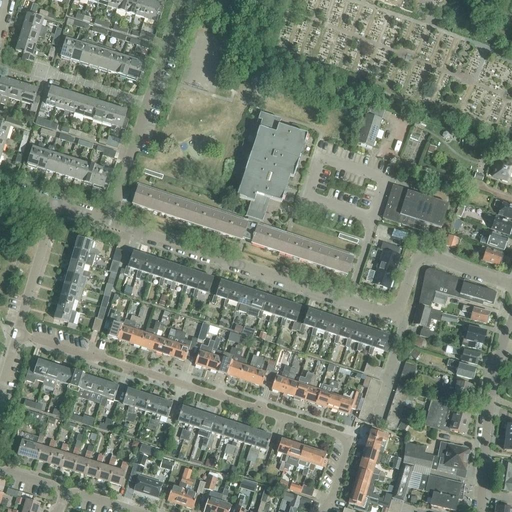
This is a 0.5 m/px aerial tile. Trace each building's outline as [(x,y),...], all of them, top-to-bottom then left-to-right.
[(102,7),(106,8),(107,9),(109,0),(99,0),(97,6),(96,8),(100,10),(102,9),(102,7)] [(119,0),(109,0),(107,9),(106,11),(110,13),(112,12),(112,10),(116,11),(116,12),(119,0)] [(119,0),(116,12),(126,15),(130,0),(119,0)] [(130,0),(126,15),(134,17),(135,17),(140,0),(130,0)] [(150,3),(149,2),(150,1),(147,0),(147,1),(141,0),(140,0),(135,17),(144,20),(150,3)] [(229,2),(228,6),(227,8),(239,12),(241,6),(229,2)] [(150,3),(144,20),(154,23),(160,5),(159,5),(159,4),(157,3),(156,4),(150,3)] [(224,17),(226,18),(236,21),(239,12),(227,8),(224,17)] [(23,28),(40,33),(45,35),(47,28),(42,27),(43,21),(27,16),(23,28)] [(236,21),(226,18),(223,26),(234,29),(236,21)] [(45,35),(40,33),(23,28),(19,40),(36,45),(38,37),(44,39),(45,35)] [(154,37),(140,33),(139,38),(152,42),(154,37)] [(60,59),(70,62),(76,43),(72,42),(71,39),(63,36),(58,54),(62,55),(60,58),(61,58),(60,59)] [(15,52),(23,55),(21,60),(34,64),(36,57),(32,56),(36,45),(19,40),(15,52)] [(75,64),(79,65),(85,46),(86,42),(83,41),(81,42),(80,45),(76,43),(70,62),(75,64)] [(79,65),(89,68),(96,45),(86,42),(85,46),(79,65)] [(89,68),(98,71),(105,48),(96,45),(89,68)] [(98,71),(107,74),(114,51),(105,48),(98,71)] [(107,74),(110,75),(110,74),(116,76),(122,58),(113,55),(115,51),(114,51),(107,74)] [(128,55),(127,59),(122,58),(116,76),(117,76),(117,77),(126,80),(133,56),(128,55)] [(133,56),(126,80),(135,83),(135,82),(138,72),(143,74),(148,58),(141,56),(140,59),(133,56)] [(1,79),(0,82),(0,104),(6,107),(8,100),(13,83),(1,79)] [(8,100),(20,103),(25,87),(13,83),(8,100)] [(40,99),(35,97),(37,91),(25,87),(20,103),(31,107),(30,112),(35,114),(40,99)] [(43,100),(40,111),(44,113),(46,106),(55,109),(61,90),(52,88),(52,89),(51,89),(47,101),(43,100)] [(70,95),(70,94),(70,93),(61,90),(55,109),(65,112),(70,95)] [(79,97),(79,96),(76,95),(76,96),(70,95),(65,112),(63,116),(68,118),(69,114),(73,115),(74,115),(79,97)] [(74,115),(83,118),(89,101),(89,100),(89,99),(88,99),(86,98),(80,97),(79,97),(74,115)] [(83,118),(92,121),(93,121),(98,104),(97,103),(98,103),(95,102),(89,100),(89,101),(83,118)] [(93,121),(102,124),(108,106),(108,105),(98,102),(98,104),(93,121)] [(117,109),(116,109),(116,108),(114,107),(108,105),(108,106),(102,124),(110,127),(111,127),(117,109)] [(385,110),(370,105),(358,143),(373,148),(385,110)] [(115,128),(121,130),(125,131),(129,121),(124,119),(126,112),(125,112),(126,111),(124,110),(117,108),(117,109),(111,127),(110,131),(114,132),(115,128)] [(267,208),(263,207),(265,199),(281,204),(284,195),(280,194),(286,177),(293,179),(298,162),(295,161),(300,144),(304,145),(307,135),(278,126),(280,120),(260,114),(258,120),(261,122),(256,138),(259,139),(254,156),(250,155),(245,172),(248,173),(243,190),(239,189),(237,198),(251,202),(246,218),(248,218),(247,225),(242,239),(252,243),(257,228),(259,223),(261,223),(267,208)] [(0,124),(0,138),(6,140),(10,128),(0,124)] [(107,140),(105,146),(117,150),(120,140),(108,136),(107,140)] [(12,142),(6,140),(0,138),(0,151),(2,152),(4,145),(10,147),(12,142)] [(86,142),(84,147),(92,150),(94,144),(86,142)] [(36,170),(42,151),(44,146),(39,144),(37,149),(32,148),(28,147),(24,158),(28,159),(26,166),(26,167),(36,170)] [(429,146),(427,152),(432,154),(435,148),(429,146)] [(47,152),(43,151),(42,151),(36,170),(46,173),(46,172),(52,154),(53,148),(49,147),(47,152)] [(104,149),(103,154),(102,157),(114,160),(116,152),(104,149)] [(46,172),(46,173),(49,174),(49,173),(55,175),(61,157),(52,154),(46,172)] [(55,175),(56,175),(55,176),(58,177),(58,176),(64,178),(70,160),(61,157),(55,175)] [(497,164),(493,177),(508,182),(511,170),(511,164),(496,159),(495,163),(497,164)] [(64,178),(65,178),(65,179),(68,180),(68,179),(74,181),(80,163),(70,160),(64,178)] [(74,181),(74,182),(77,183),(77,182),(83,184),(89,166),(80,163),(74,181)] [(89,166),(83,184),(84,184),(83,185),(86,186),(86,185),(92,187),(98,169),(89,166)] [(92,187),(93,187),(93,188),(95,189),(95,188),(102,190),(104,184),(108,185),(113,170),(108,169),(108,172),(98,169),(92,187)] [(144,170),(143,174),(162,181),(163,176),(144,170)] [(408,192),(393,187),(382,220),(422,233),(424,225),(441,230),(448,206),(408,193),(408,192)] [(146,210),(152,193),(138,188),(132,205),(133,205),(133,203),(139,205),(138,207),(146,210)] [(160,214),(165,197),(152,193),(146,210),(154,212),(155,210),(160,212),(160,214)] [(173,219),(179,202),(165,197),(160,214),(161,212),(166,214),(165,216),(173,219)] [(187,223),(192,206),(179,202),(173,219),(181,221),(182,219),(187,221),(187,223)] [(498,216),(511,220),(511,207),(511,208),(511,206),(503,203),(502,204),(496,202),(494,207),(500,209),(498,216)] [(458,205),(455,216),(461,218),(465,208),(458,205)] [(200,228),(206,211),(192,206),(187,223),(188,221),(193,223),(192,225),(200,228)] [(214,232),(219,215),(206,211),(200,228),(208,230),(209,228),(214,230),(214,232)] [(227,237),(233,220),(219,215),(214,232),(215,230),(220,232),(219,234),(227,237)] [(486,228),(492,230),(509,236),(511,225),(511,224),(488,216),(486,222),(488,222),(486,228)] [(451,227),(452,228),(458,230),(461,221),(454,219),(451,227)] [(241,241),(242,239),(247,225),(233,220),(227,237),(235,239),(236,237),(241,239),(240,241),(241,241)] [(271,233),(257,228),(252,243),(251,245),(252,245),(253,243),(258,245),(257,247),(265,250),(271,233)] [(479,243),(503,251),(507,240),(483,231),(479,243)] [(285,237),(271,233),(265,250),(274,252),(274,250),(280,252),(279,254),(285,237)] [(358,242),(339,235),(337,239),(356,245),(358,242)] [(448,236),(445,246),(456,250),(459,239),(448,236)] [(298,242),(285,237),(279,254),(280,252),(285,254),(285,256),(293,259),(293,257),(298,242)] [(85,241),(77,238),(73,250),(95,256),(98,257),(99,254),(97,251),(92,249),(93,243),(92,243),(85,241)] [(312,246),(298,242),(293,257),(299,258),(298,260),(306,263),(312,246)] [(383,253),(372,285),(389,290),(400,258),(397,257),(400,250),(382,244),(380,252),(383,253)] [(325,251),(312,246),(306,263),(314,265),(315,263),(320,265),(319,267),(320,267),(325,251)] [(482,261),(499,267),(503,255),(482,248),(480,253),(484,255),(482,261)] [(95,256),(73,250),(70,262),(85,266),(91,268),(95,256)] [(120,264),(123,252),(116,250),(112,261),(120,264)] [(339,255),(325,251),(320,267),(320,265),(326,267),(325,269),(333,272),(339,255)] [(136,279),(137,280),(144,257),(133,253),(128,268),(126,267),(124,275),(128,277),(131,269),(138,271),(136,279)] [(352,260),(339,255),(333,272),(341,274),(342,272),(347,274),(346,276),(347,276),(352,260)] [(148,283),(156,260),(144,257),(137,280),(139,280),(142,273),(149,275),(148,283)] [(159,287),(160,287),(167,264),(156,260),(148,283),(151,284),(154,277),(161,279),(159,287)] [(116,275),(120,264),(112,261),(109,273),(116,275)] [(85,266),(70,262),(67,274),(87,279),(88,280),(90,274),(83,272),(85,266)] [(171,291),(179,268),(167,264),(160,287),(162,288),(165,280),(172,283),(171,291)] [(182,294),(183,295),(190,272),(179,268),(171,291),(174,292),(176,284),(184,287),(182,294)] [(436,293),(437,294),(459,299),(463,284),(464,282),(433,270),(430,270),(428,270),(426,271),(425,272),(425,274),(424,275),(418,304),(430,308),(430,307),(435,293),(436,293)] [(193,298),(194,298),(202,275),(190,272),(183,295),(185,295),(188,288),(195,290),(193,298)] [(113,287),(116,275),(109,273),(106,285),(113,287)] [(87,279),(67,274),(64,285),(84,291),(87,279)] [(202,275),(194,298),(197,299),(199,292),(209,295),(214,279),(202,275)] [(224,308),(232,285),(221,282),(215,297),(214,297),(211,304),(216,305),(218,298),(225,301),(224,308)] [(463,284),(459,299),(483,306),(483,302),(492,305),(495,293),(463,284)] [(84,291),(64,285),(60,297),(80,303),(84,291)] [(235,312),(236,312),(243,289),(232,285),(224,308),(227,309),(230,302),(236,304),(235,312)] [(246,316),(247,316),(255,293),(243,289),(236,312),(238,313),(239,312),(247,314),(246,316)] [(110,298),(112,292),(104,290),(102,296),(110,298)] [(258,320),(259,320),(266,297),(255,293),(247,316),(250,317),(252,309),(260,312),(258,320)] [(446,307),(449,297),(437,294),(434,303),(446,307)] [(106,310),(110,298),(102,296),(99,308),(106,310)] [(161,296),(159,302),(165,304),(166,305),(168,298),(161,296)] [(80,303),(60,297),(57,308),(72,312),(75,301),(80,303)] [(269,323),(270,324),(278,301),(266,297),(259,320),(261,321),(264,313),(271,316),(269,323)] [(281,327),(282,327),(289,304),(278,301),(270,324),(273,324),(275,317),(282,319),(281,327)] [(289,304),(282,327),(284,328),(287,321),(294,323),(291,331),(296,333),(298,325),(296,324),(301,308),(289,304)] [(471,320),(487,325),(490,313),(463,306),(461,312),(473,315),(471,320)] [(439,323),(442,314),(418,307),(413,325),(422,327),(421,331),(421,330),(419,337),(434,341),(436,335),(429,333),(429,331),(428,329),(430,320),(439,323)] [(72,312),(57,308),(53,320),(74,326),(77,314),(72,313),(72,312)] [(103,321),(106,310),(99,308),(96,319),(103,321)] [(112,339),(118,341),(123,328),(117,326),(119,319),(118,319),(120,313),(110,310),(103,329),(109,331),(107,337),(108,337),(108,339),(112,340),(112,339)] [(312,337),(312,338),(320,314),(308,311),(303,326),(302,326),(299,333),(303,334),(305,327),(313,330),(312,337)] [(323,341),(324,341),(331,318),(320,314),(312,338),(315,338),(317,331),(324,333),(323,341)] [(457,325),(458,318),(444,315),(442,321),(457,325)] [(128,329),(123,328),(118,341),(129,344),(138,319),(132,317),(128,329)] [(334,345),(335,345),(343,322),(331,318),(324,341),(326,342),(328,335),(336,337),(334,345)] [(100,333),(103,321),(96,319),(92,331),(100,333)] [(142,320),(138,319),(129,344),(140,348),(145,334),(145,335),(138,333),(142,320)] [(346,349),(347,349),(354,326),(343,322),(335,345),(338,346),(340,339),(347,341),(346,349)] [(140,348),(151,352),(152,352),(156,339),(160,326),(161,325),(155,323),(152,332),(147,330),(145,334),(140,348)] [(204,323),(199,337),(205,339),(210,325),(204,323)] [(152,352),(162,355),(167,342),(160,340),(164,328),(160,326),(156,339),(152,352)] [(357,352),(358,353),(366,330),(354,326),(347,349),(349,350),(352,342),(358,345),(357,352)] [(468,334),(466,342),(463,341),(462,346),(480,350),(485,332),(469,328),(469,329),(463,327),(462,332),(468,334)] [(246,328),(244,334),(253,337),(255,331),(246,328)] [(369,356),(370,357),(377,333),(366,330),(358,353),(360,354),(363,346),(370,348),(369,356)] [(170,331),(167,342),(162,355),(173,359),(182,334),(182,333),(177,332),(176,333),(170,331)] [(240,341),(241,336),(231,332),(229,337),(240,341)] [(389,337),(377,333),(370,357),(372,357),(372,356),(375,357),(377,351),(388,354),(390,346),(387,345),(389,337)] [(185,363),(187,357),(192,358),(198,340),(193,338),(191,343),(185,341),(187,335),(182,334),(173,359),(185,363)] [(274,338),(266,335),(264,341),(272,343),(274,338)] [(422,340),(414,338),(412,344),(420,347),(422,340)] [(216,339),(214,344),(213,350),(210,356),(206,369),(217,373),(221,360),(223,354),(224,353),(217,351),(220,340),(216,339)] [(201,347),(199,353),(195,366),(206,369),(210,356),(213,350),(214,344),(210,343),(208,349),(201,347)] [(223,354),(221,360),(217,373),(228,377),(232,364),(236,351),(231,349),(228,356),(223,354)] [(415,360),(419,354),(413,349),(409,355),(415,360)] [(462,357),(461,362),(477,367),(480,356),(454,349),(453,354),(462,357)] [(228,377),(239,380),(243,367),(245,361),(240,359),(242,352),(236,351),(232,364),(228,377)] [(253,356),(249,369),(243,367),(239,380),(250,384),(254,371),(259,358),(253,356)] [(261,388),(263,382),(269,383),(273,371),(275,364),(270,362),(266,374),(260,373),(264,360),(259,358),(254,371),(250,384),(261,388)] [(37,365),(33,364),(31,363),(25,382),(34,385),(35,381),(43,384),(45,379),(50,365),(38,361),(37,365)] [(462,364),(449,361),(448,367),(459,370),(457,377),(472,380),(475,369),(462,366),(462,364)] [(45,379),(43,386),(48,388),(54,390),(57,383),(61,369),(50,365),(45,379)] [(364,374),(379,379),(382,370),(367,365),(364,374)] [(417,369),(405,365),(401,377),(413,381),(417,369)] [(269,383),(274,385),(272,391),(283,395),(287,381),(291,369),(285,367),(281,379),(276,378),(278,372),(273,371),(269,383)] [(68,386),(73,372),(61,369),(57,383),(68,386)] [(291,369),(287,381),(283,395),(294,398),(298,385),(293,383),(298,371),(291,369)] [(73,372),(68,386),(67,390),(73,392),(74,389),(79,390),(84,376),(73,372)] [(305,402),(309,389),(313,376),(307,374),(305,380),(300,379),(298,385),(294,398),(305,402)] [(84,376),(79,390),(77,398),(88,401),(95,380),(84,376)] [(313,376),(309,389),(305,402),(316,405),(320,392),(316,391),(318,383),(316,383),(318,377),(313,376)] [(411,386),(413,381),(401,377),(399,383),(411,386)] [(363,388),(368,389),(371,379),(366,378),(363,388)] [(383,383),(372,379),(370,385),(381,389),(383,383)] [(94,403),(97,396),(102,398),(107,383),(95,380),(88,401),(94,403)] [(448,389),(455,391),(455,392),(452,391),(451,392),(449,396),(451,398),(453,398),(453,399),(468,403),(472,388),(455,383),(450,382),(448,389)] [(107,383),(102,398),(99,407),(105,409),(107,401),(113,403),(114,402),(118,387),(107,383)] [(411,386),(399,383),(398,388),(409,392),(411,386)] [(316,405),(327,409),(331,396),(333,390),(330,388),(330,387),(323,385),(320,392),(316,405)] [(381,389),(370,385),(368,391),(379,395),(381,389)] [(409,392),(398,388),(396,394),(407,398),(408,394),(409,392)] [(123,405),(134,409),(139,394),(128,390),(123,405)] [(368,391),(366,397),(377,401),(379,395),(368,391)] [(344,395),(342,400),(338,413),(349,416),(351,410),(357,412),(362,396),(356,393),(356,395),(352,394),(350,398),(344,395)] [(134,409),(145,413),(150,397),(139,394),(134,409)] [(407,398),(396,394),(394,399),(405,403),(406,401),(407,398)] [(327,409),(338,413),(342,400),(331,396),(327,409)] [(145,413),(156,416),(161,401),(150,397),(145,413)] [(366,397),(364,403),(375,406),(377,401),(366,397)] [(405,403),(394,399),(392,405),(404,409),(405,403)] [(431,400),(424,426),(449,434),(450,430),(464,435),(470,416),(455,411),(456,407),(451,406),(443,403),(431,400)] [(161,401),(156,416),(167,420),(165,423),(170,425),(171,420),(168,419),(172,405),(161,401)] [(364,403),(362,408),(373,412),(375,406),(364,403)] [(390,411),(402,415),(404,409),(392,405),(390,411)] [(178,423),(189,427),(194,412),(183,408),(178,423)] [(362,408),(362,409),(360,414),(372,418),(373,412),(362,408)] [(388,417),(400,420),(400,419),(401,416),(402,415),(390,411),(388,417)] [(68,415),(60,412),(58,418),(66,421),(68,415)] [(189,427),(200,431),(205,415),(194,412),(189,427)] [(27,419),(40,423),(42,416),(29,413),(27,419)] [(360,414),(358,419),(370,423),(372,418),(360,414)] [(205,415),(200,431),(198,436),(203,438),(202,440),(204,441),(202,447),(207,448),(216,419),(205,415)] [(81,425),(83,418),(77,417),(77,418),(73,417),(72,422),(81,425)] [(398,426),(399,421),(400,420),(388,417),(386,422),(398,426)] [(83,418),(81,425),(87,427),(92,428),(95,420),(89,418),(89,420),(83,418)] [(227,422),(216,419),(207,448),(211,450),(216,436),(222,438),(227,422)] [(98,430),(108,433),(112,421),(107,420),(105,425),(100,424),(98,430)] [(397,429),(403,432),(408,425),(401,421),(397,429)] [(72,432),(74,425),(65,422),(63,429),(72,432)] [(238,426),(227,422),(222,438),(233,441),(238,426)] [(384,428),(396,432),(398,426),(386,422),(384,428)] [(249,430),(238,426),(233,441),(244,445),(249,430)] [(371,428),(370,433),(382,436),(383,432),(371,428)] [(260,433),(249,430),(244,445),(255,448),(260,433)] [(272,437),(260,433),(255,448),(267,452),(272,437)] [(365,449),(379,453),(382,442),(386,443),(387,438),(382,436),(370,433),(365,449)] [(22,441),(17,456),(37,462),(41,447),(44,439),(39,438),(37,446),(22,441)] [(284,470),(288,458),(293,444),(282,440),(277,454),(283,456),(281,462),(282,462),(279,471),(284,472),(284,470)] [(41,447),(37,462),(49,466),(54,451),(56,443),(51,441),(48,450),(41,447)] [(66,455),(61,469),(73,473),(78,459),(83,443),(78,441),(73,457),(66,455)] [(293,444),(288,458),(284,470),(288,471),(290,466),(292,466),(294,459),(299,461),(304,448),(293,444)] [(54,451),(49,466),(61,469),(66,455),(68,447),(63,445),(61,453),(54,451)] [(403,463),(408,464),(415,466),(414,467),(432,471),(445,474),(455,476),(464,477),(465,471),(469,450),(442,445),(440,459),(425,456),(427,448),(405,445),(403,463)] [(140,453),(151,456),(153,450),(142,446),(140,453)] [(78,459),(73,473),(85,477),(90,463),(94,449),(89,447),(85,461),(78,459)] [(306,477),(308,471),(310,465),(315,451),(304,448),(299,461),(298,466),(305,468),(302,476),(306,477)] [(362,461),(376,465),(379,453),(365,449),(362,461)] [(314,473),(316,467),(322,469),(322,468),(325,469),(328,461),(325,460),(326,455),(315,451),(310,465),(308,471),(314,473)] [(136,466),(143,468),(147,457),(140,455),(136,466)] [(90,463),(85,477),(97,480),(101,466),(104,458),(99,456),(96,465),(90,463)] [(401,460),(394,458),(391,469),(398,471),(401,460)] [(101,466),(97,480),(109,484),(114,470),(116,461),(111,460),(108,468),(101,466)] [(160,469),(172,472),(175,464),(163,461),(160,469)] [(378,478),(384,480),(386,475),(380,474),(381,472),(374,470),(376,465),(362,461),(358,472),(378,478)] [(114,470),(109,484),(121,488),(128,465),(123,463),(121,472),(114,470)] [(408,488),(425,493),(433,495),(430,507),(450,511),(454,511),(457,501),(459,502),(461,487),(447,483),(447,482),(430,478),(432,471),(414,467),(415,466),(408,464),(403,463),(393,496),(391,501),(403,503),(408,488)] [(501,478),(511,480),(511,465),(503,464),(501,478)] [(185,470),(180,484),(187,486),(189,479),(191,472),(185,470)] [(358,472),(355,483),(369,487),(373,488),(375,482),(378,482),(383,484),(384,480),(378,478),(358,472)] [(206,484),(204,490),(213,493),(217,480),(208,477),(206,484)] [(134,492),(157,499),(162,485),(139,478),(134,492)] [(499,491),(511,492),(511,480),(501,478),(499,491)] [(187,486),(180,506),(193,510),(197,497),(190,494),(194,481),(189,479),(187,486)] [(241,482),(239,488),(254,493),(257,484),(242,480),(241,482)] [(202,495),(204,490),(206,484),(201,482),(197,494),(202,495)] [(167,502),(180,506),(187,486),(180,484),(179,483),(177,490),(172,488),(167,502)] [(373,488),(369,487),(355,483),(355,484),(354,483),(353,484),(352,488),(352,489),(353,489),(352,494),(365,498),(378,502),(380,497),(373,495),(375,489),(373,488)] [(291,485),(289,491),(301,495),(303,489),(291,485)] [(303,489),(301,495),(312,498),(314,490),(303,487),(303,489)] [(222,497),(219,506),(216,511),(229,511),(231,507),(225,505),(229,491),(224,489),(222,497)] [(22,511),(38,511),(40,505),(30,502),(32,496),(22,493),(20,499),(17,499),(16,504),(24,507),(22,511)] [(203,511),(216,511),(219,506),(222,497),(210,493),(203,511)] [(378,502),(365,498),(352,494),(349,505),(352,506),(352,508),(361,511),(364,503),(371,505),(372,504),(377,506),(378,502)] [(390,505),(391,501),(393,496),(387,495),(384,504),(385,504),(390,505)] [(233,511),(245,511),(239,510),(244,497),(239,496),(233,511)] [(296,510),(300,498),(294,496),(290,508),(296,510)] [(299,504),(309,508),(311,502),(301,498),(299,504)] [(400,511),(403,503),(391,501),(390,505),(387,511),(400,511)]
